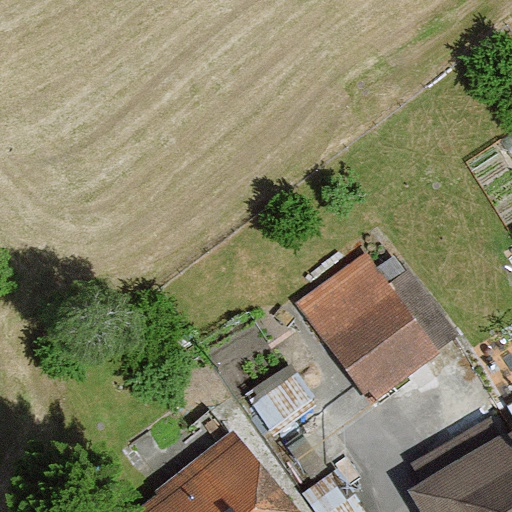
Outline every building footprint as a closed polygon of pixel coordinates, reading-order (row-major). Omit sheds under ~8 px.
[(511,163),(511,129),(496,141),(511,163)] [(444,367),(366,271),(299,325),(378,421),(444,367)] [(317,419),(285,380),(243,414),(275,453),(317,419)] [(286,511),(209,416),(185,435),(171,418),(124,456),(164,505),(154,511),(286,511)] [(511,511),(511,454),(421,509),(422,511),(511,511)]
